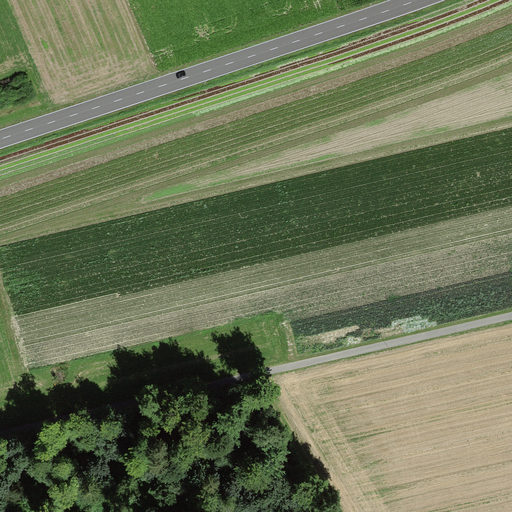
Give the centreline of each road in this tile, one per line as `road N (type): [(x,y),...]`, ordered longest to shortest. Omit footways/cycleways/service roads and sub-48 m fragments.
road 1 (track): [(0,431),(511,313)]
road 2 (primary): [(416,0),(0,138)]
